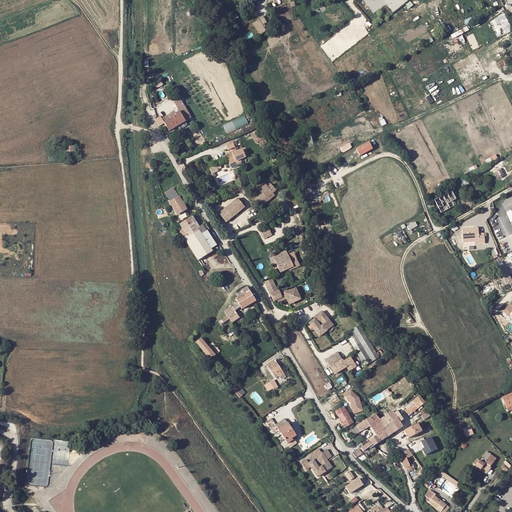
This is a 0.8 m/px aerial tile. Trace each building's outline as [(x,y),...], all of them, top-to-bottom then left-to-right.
[(490,21),(497,37),(511,30),(511,27),(505,14),(490,21)] [(261,35),(272,29),(265,17),(254,23),(261,35)] [(169,132),(186,122),(179,112),(175,114),(176,116),(164,123),(169,132)] [(246,116),(224,125),(228,133),(250,123),(246,116)] [(233,142),(226,145),(228,150),(235,147),(233,142)] [(360,156),(372,149),(369,142),(356,149),(360,156)] [(352,143),(342,146),(344,151),(353,148),(352,143)] [(242,149),(237,151),(233,153),(232,152),(229,153),(226,155),(230,164),(235,162),(240,160),(246,157),(242,149)] [(499,179),(505,176),(502,170),(496,173),(499,179)] [(304,183),(307,194),(312,193),(309,181),(304,183)] [(276,191),(271,185),(267,188),(265,185),(259,190),(262,194),(254,200),(260,207),(268,201),(266,199),(272,194),(276,191)] [(187,210),(175,191),(167,197),(170,202),(169,203),(176,214),(180,211),(182,213),(187,210)] [(452,201),(447,193),(435,201),(438,208),(445,204),(452,201)] [(226,223),(244,207),(237,198),(224,209),(218,214),(220,216),(226,223)] [(193,216),(191,218),(198,229),(200,227),(193,216)] [(186,236),(198,229),(191,218),(179,225),(186,236)] [(198,229),(201,234),(207,231),(209,229),(205,223),(200,227),(198,229)] [(462,229),(463,241),(474,240),(474,242),(475,245),(485,244),(484,234),(479,234),(478,228),(462,229)] [(184,239),(198,261),(213,252),(201,234),(198,229),(186,236),(187,236),(183,238),(184,239)] [(264,239),(272,236),(268,229),(261,232),(264,239)] [(201,234),(213,252),(218,248),(207,231),(201,234)] [(285,252),(281,254),(282,255),(276,258),(275,256),(272,257),(274,261),(286,254),(285,252)] [(286,254),(274,261),(276,265),(278,269),(280,273),(288,270),(292,268),(293,270),(299,267),(296,259),(293,261),(290,262),(287,255),(286,254)] [(498,266),(499,269),(506,285),(511,282),(511,276),(511,277),(505,264),(498,266)] [(506,285),(499,269),(495,271),(498,277),(499,276),(503,286),(506,285)] [(264,283),(269,293),(276,290),(271,279),(264,283)] [(228,316),(219,322),(221,324),(230,319),(233,322),(239,318),(235,312),(239,309),(240,310),(256,301),(247,288),(241,291),(244,294),(235,300),(238,304),(232,308),(232,307),(224,312),(228,316)] [(275,292),(270,295),(273,302),(276,301),(280,299),(280,300),(285,298),(286,300),(288,305),(297,301),(298,298),(294,289),(286,293),(285,296),(275,292)] [(322,311),(316,316),(317,317),(321,321),(323,325),(321,327),(318,323),(315,319),(309,323),(316,332),(319,329),(323,333),(331,327),(328,323),(330,321),(322,311)] [(359,325),(352,330),(345,334),(347,337),(347,336),(354,332),(360,343),(353,347),(365,366),(372,362),(379,357),(359,325)] [(354,332),(347,336),(353,347),(360,343),(354,332)] [(215,356),(200,339),(196,343),(211,360),(215,356)] [(342,360),(338,352),(325,360),(330,367),(342,360)] [(342,360),(330,367),(335,374),(347,367),(350,372),(356,367),(350,357),(343,362),(342,360)] [(275,378),(279,376),(284,372),(276,361),(267,366),(275,378)] [(265,385),(268,391),(274,388),(275,389),(278,387),(274,380),(265,385)] [(234,386),(231,389),(240,398),(242,396),(234,386)] [(365,412),(358,389),(348,393),(352,407),(355,415),(365,412)] [(507,409),(511,406),(511,393),(502,398),(507,409)] [(418,408),(423,404),(419,400),(414,404),(418,408)] [(344,429),(353,423),(343,407),(334,413),(344,429)] [(395,416),(392,411),(388,414),(398,429),(402,426),(400,422),(402,420),(398,414),(395,416)] [(350,430),(354,436),(368,427),(370,425),(376,435),(385,429),(380,420),(375,414),(360,424),(350,430)] [(394,432),(398,429),(388,414),(384,417),(394,432)] [(279,430),(288,443),(291,441),(291,439),(292,438),(297,436),(286,419),(276,425),(270,415),(264,419),(266,422),(267,422),(269,426),(274,433),(279,430)] [(394,432),(384,417),(380,420),(385,429),(389,435),(394,432)] [(404,432),(408,439),(425,429),(421,422),(416,425),(404,432)] [(368,427),(374,435),(375,436),(376,435),(370,425),(368,427)] [(373,446),(374,446),(389,435),(385,429),(376,435),(375,436),(370,440),(369,440),(370,441),(360,448),(363,451),(368,447),(369,449),(373,446)] [(430,437),(424,440),(421,442),(424,448),(422,449),(425,456),(436,450),(430,437)] [(320,478),(335,467),(329,459),(333,456),(328,449),(324,453),(320,448),(312,454),(316,459),(310,463),(308,460),(303,463),(308,470),(313,467),(320,478)] [(355,458),(361,454),(358,450),(352,454),(355,458)] [(490,467),(496,459),(486,452),(479,461),(477,460),(474,465),(486,474),(491,467),(490,467)] [(402,460),(407,472),(411,470),(411,469),(414,468),(412,466),(410,467),(406,458),(402,460)] [(362,478),(347,486),(351,494),(366,485),(362,478)] [(380,498),(378,496),(370,501),(372,504),(380,498)] [(440,511),(446,505),(434,496),(429,503),(440,511)] [(365,511),(366,511),(360,503),(348,511),(365,511)]
